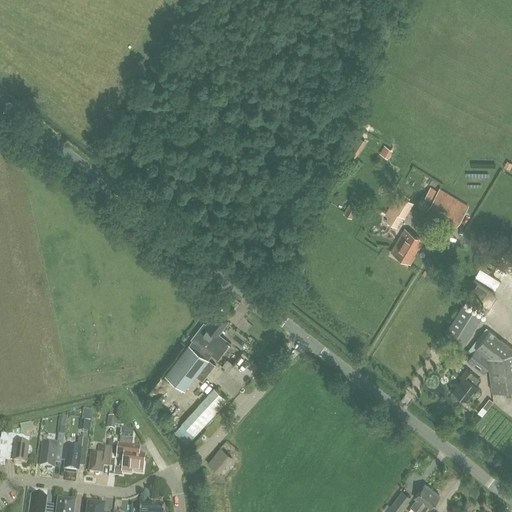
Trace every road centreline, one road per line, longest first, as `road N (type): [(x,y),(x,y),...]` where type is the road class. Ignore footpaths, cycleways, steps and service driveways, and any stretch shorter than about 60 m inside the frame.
road 1 (tertiary): [(307,342),(0,103)]
road 2 (tertiary): [(511,499),(307,342)]
road 3 (residential): [(170,473),(201,454),(307,342)]
road 4 (residential): [(0,491),(22,480),(117,494),(170,473)]
